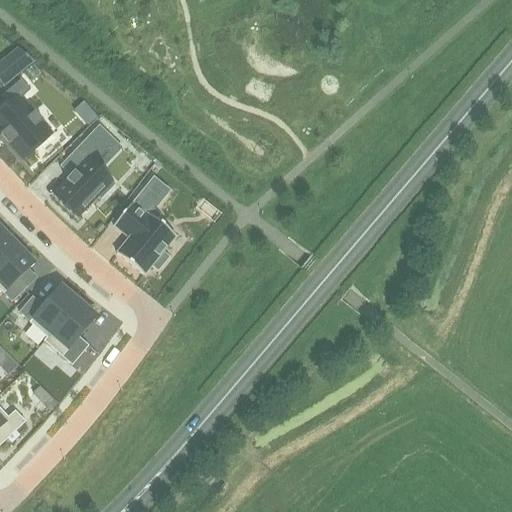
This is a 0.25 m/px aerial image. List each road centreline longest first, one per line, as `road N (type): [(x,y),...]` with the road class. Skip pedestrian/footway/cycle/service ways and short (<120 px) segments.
road 1 (secondary): [(511,62),(127,509)]
road 2 (residential): [(156,324),(0,507)]
road 3 (residential): [(156,324),(0,179)]
